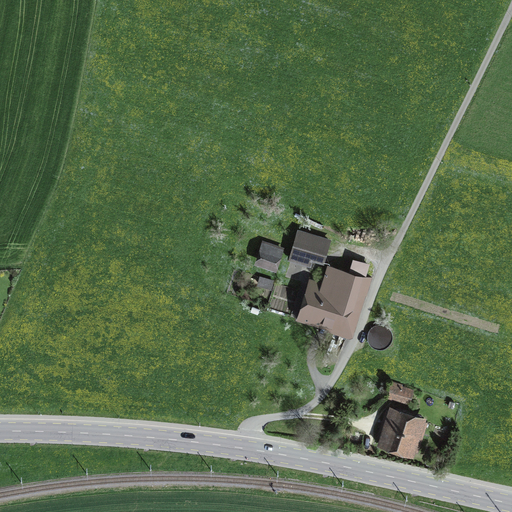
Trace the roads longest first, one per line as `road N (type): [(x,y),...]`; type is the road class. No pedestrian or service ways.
road 1 (track): [(511,2),(385,256),(339,368),(307,409),(254,426),(245,446)]
road 2 (primary): [(0,431),(245,446),(511,504)]
